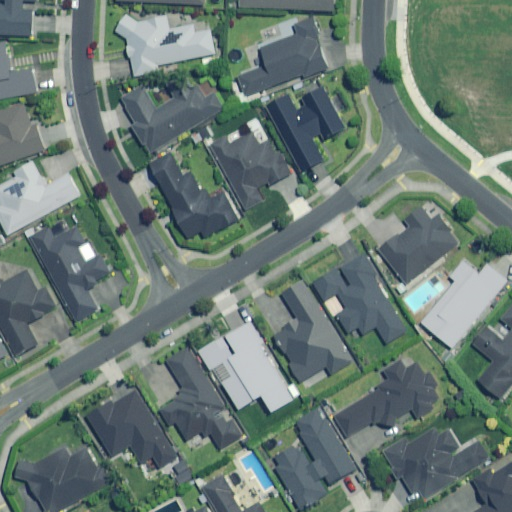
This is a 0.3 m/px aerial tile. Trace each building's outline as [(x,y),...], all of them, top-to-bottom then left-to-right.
[(0,0),(0,34),(32,36),(33,11),(24,11),(24,1),(38,1),(38,0),(0,0)] [(241,0),(241,7),(334,12),(335,0),(241,0)] [(117,32),(127,37),(129,47),(126,47),(128,58),(131,57),(135,77),(160,72),(158,66),(216,54),(211,30),(195,34),(194,25),(170,30),(167,17),(139,22),(126,15),(117,32)] [(321,38),(313,18),(296,24),(300,34),(261,48),(268,65),(239,76),(247,96),(305,75),(306,78),(330,69),(319,39),(321,38)] [(7,42),(0,42),(0,100),(38,93),(33,70),(12,73),(7,42)] [(148,143),(153,152),(180,136),(183,141),(190,136),(187,132),(224,109),(215,93),(205,99),(197,85),(191,88),(185,78),(169,87),(176,98),(158,109),(144,86),(123,98),(138,123),(134,125),(146,145),(148,143)] [(339,115),(348,110),(340,94),(330,99),(324,86),(304,97),(310,108),(298,113),(289,95),(269,105),(304,173),(325,162),(314,140),(324,135),(326,140),(347,129),(339,115)] [(0,112),(0,166),(46,151),(37,124),(32,126),(25,104),(0,112)] [(213,136),(207,126),(199,131),(200,132),(192,138),(197,146),(213,136)] [(270,186),(292,174),(280,152),(276,154),(269,141),(259,146),(252,133),(231,145),(226,137),(212,145),(248,210),(265,201),(259,189),(269,184),(270,186)] [(184,175),(173,153),(151,164),(188,239),(203,232),(206,237),(239,221),(225,193),(212,199),(207,189),(202,191),(192,171),(184,175)] [(47,186),(34,162),(10,175),(12,180),(0,185),(0,218),(9,235),(82,196),(70,174),(47,186)] [(395,286),(402,294),(407,290),(408,292),(446,261),(444,258),(460,245),(450,233),(453,231),(440,214),(432,221),(421,207),(406,218),(412,225),(381,251),(404,279),(395,286)] [(99,311),(89,293),(102,286),(99,281),(111,275),(101,256),(87,264),(80,250),(87,246),(77,227),(57,238),(51,227),(33,236),(79,322),(99,311)] [(377,276),(364,254),(316,283),(327,301),(340,293),(349,309),(338,315),(349,333),(359,327),(364,335),(377,327),(387,344),(406,332),(374,278),(377,276)] [(481,275),(465,262),(452,277),(458,282),(423,323),(453,348),(509,281),(490,265),(481,275)] [(3,284),(0,278),(0,320),(19,356),(39,345),(28,324),(57,309),(46,288),(38,292),(27,272),(3,284)] [(282,290),(298,318),(286,325),(288,328),(276,335),(288,356),(284,358),(299,383),(327,367),(332,375),(352,363),(303,278),(282,290)] [(511,307),(502,320),(511,328),(511,331),(504,342),(486,327),(473,343),(494,361),(478,380),(501,399),(511,385),(511,307)] [(263,396),(273,413),(294,401),(293,400),(300,396),(294,384),(286,389),(262,345),(264,344),(252,323),(200,352),(211,371),(225,362),(234,378),(224,384),(239,410),(263,396)] [(0,359),(10,355),(0,336),(0,359)] [(231,418),(195,356),(175,368),(193,399),(182,406),(183,408),(168,417),(177,434),(184,430),(195,449),(209,440),(212,444),(218,441),(228,458),(248,446),(238,429),(232,433),(225,421),(231,418)] [(372,424),(396,428),(398,419),(414,409),(420,418),(444,403),(435,389),(438,388),(430,375),(427,377),(418,363),(408,370),(402,361),(387,370),(392,379),(380,387),(381,389),(337,416),(350,437),(372,424)] [(177,457),(136,390),(114,403),(113,400),(90,414),(114,454),(131,444),(142,462),(154,455),(161,467),(177,457)] [(273,460),(304,511),(322,501),(321,498),(329,493),(321,480),(326,477),(331,485),(356,470),(319,408),(296,422),(311,447),(299,454),(294,447),(273,460)] [(480,442),(456,457),(454,454),(461,450),(447,427),(438,433),(437,430),(410,447),(406,440),(387,453),(397,469),(394,471),(400,481),(405,478),(416,495),(421,492),(426,500),(491,459),(480,442)] [(29,480),(47,511),(57,511),(112,483),(104,468),(98,471),(87,449),(71,458),(66,449),(39,463),(21,459),(16,477),(29,480)] [(189,468),(184,459),(174,465),(179,474),(189,468)] [(511,511),(511,463),(494,475),(489,468),(473,478),(489,504),(476,511),(511,511)] [(194,477),(189,468),(179,474),(176,476),(181,485),(194,477)] [(265,511),(261,503),(246,511),(241,511),(232,496),(234,495),(224,477),(205,488),(218,511),(265,511)]
